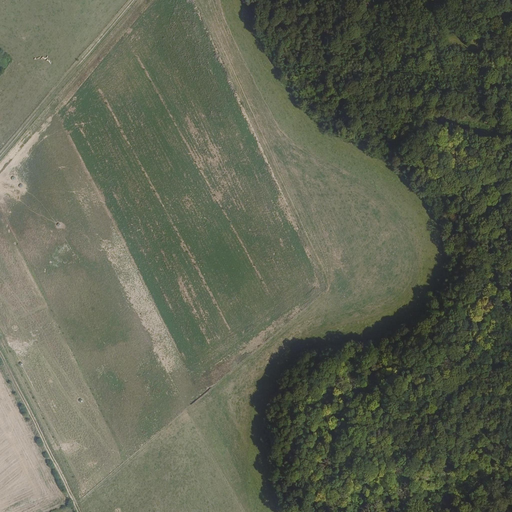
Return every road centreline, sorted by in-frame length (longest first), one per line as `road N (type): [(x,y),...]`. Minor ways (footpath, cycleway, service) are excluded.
road 1 (track): [(131,0),(0,155)]
road 2 (track): [(78,511),(0,358)]
